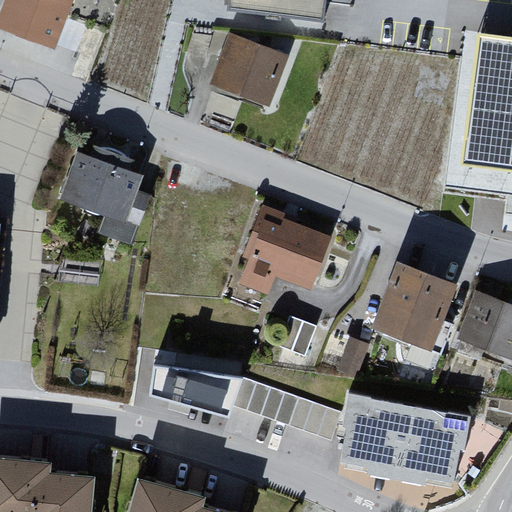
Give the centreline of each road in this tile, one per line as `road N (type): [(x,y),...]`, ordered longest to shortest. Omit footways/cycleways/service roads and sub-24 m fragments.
road 1 (residential): [(0,71),(511,262)]
road 2 (residential): [(0,408),(225,448),(376,511)]
